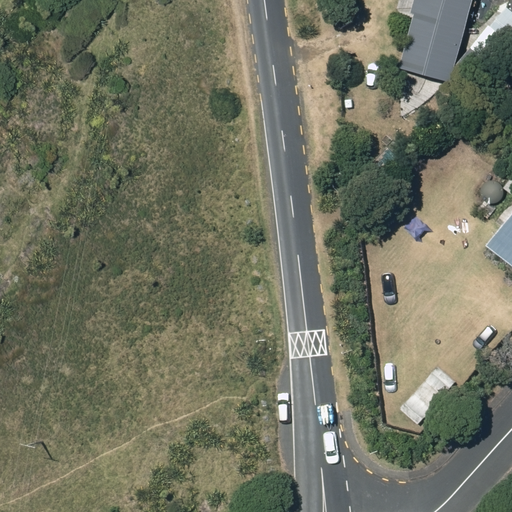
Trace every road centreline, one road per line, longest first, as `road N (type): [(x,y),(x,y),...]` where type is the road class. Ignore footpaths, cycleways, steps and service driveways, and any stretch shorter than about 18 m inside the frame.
road 1 (residential): [(265,0),(322,511)]
road 2 (track): [(308,379),(219,395),(0,502)]
